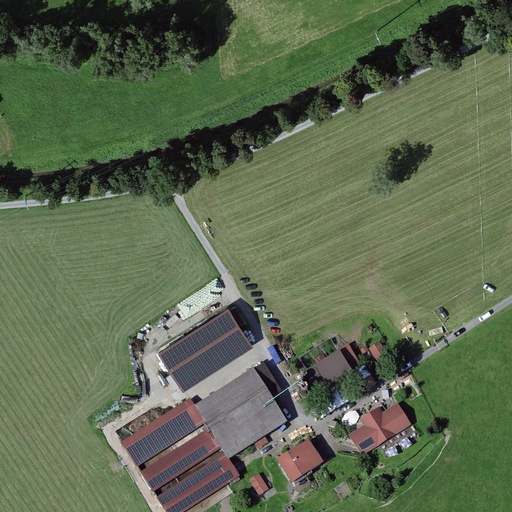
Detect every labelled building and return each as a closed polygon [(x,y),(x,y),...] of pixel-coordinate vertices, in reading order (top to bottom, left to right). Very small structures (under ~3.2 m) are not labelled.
[(207,286),(167,311),(175,325),(215,300),(207,286)] [(160,354),(184,392),(256,347),(232,309),(160,354)] [(348,345),(343,349),(352,360),(357,356),(348,345)] [(357,377),(342,354),(310,375),(324,398),(357,377)] [(258,373),(198,410),(208,426),(212,431),(224,451),(228,457),(230,461),(289,424),(258,373)] [(123,445),(138,470),(208,426),(198,410),(193,401),(123,445)] [(352,436),(366,457),(414,428),(400,406),(385,416),(382,411),(363,423),(366,428),(352,436)] [(142,475),(154,495),(224,451),(212,431),(142,475)] [(312,446),(282,465),(294,484),(324,465),(312,446)] [(189,511),(242,480),(230,461),(228,457),(159,500),(166,511),(189,511)] [(260,496),(270,489),(260,473),(250,480),(260,496)]
